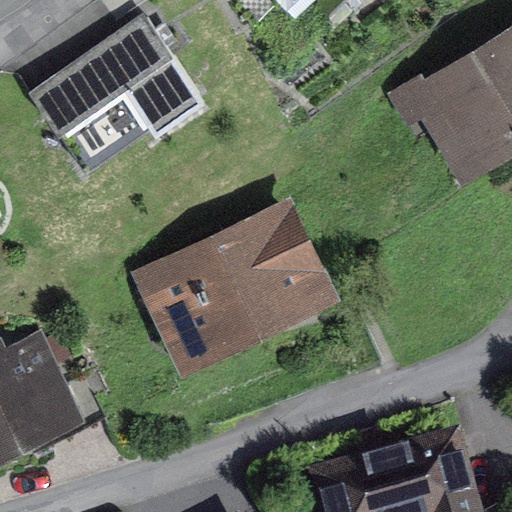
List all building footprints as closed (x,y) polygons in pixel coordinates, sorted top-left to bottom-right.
[(142,10),(56,71),(28,91),(62,139),(129,92),(159,134),(206,101),(142,10)] [(511,23),(404,89),(460,182),(511,150),(511,23)] [(290,196),(131,270),(179,373),(338,299),(290,196)] [(0,458),(86,417),(43,329),(6,347),(2,337),(0,338),(0,458)] [(480,511),(458,431),(307,473),(318,511),(480,511)]
